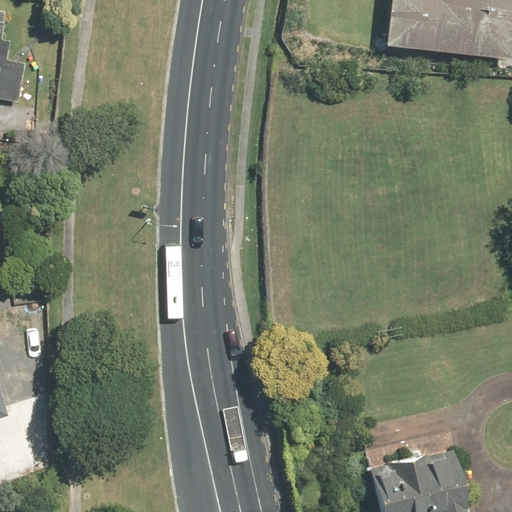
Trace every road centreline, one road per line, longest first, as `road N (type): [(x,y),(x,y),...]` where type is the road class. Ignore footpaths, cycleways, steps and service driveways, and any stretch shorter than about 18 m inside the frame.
road 1 (secondary): [(204,390),(198,176),(217,0)]
road 2 (secondary): [(229,511),(204,390)]
road 3 (secondary): [(198,511),(204,390)]
